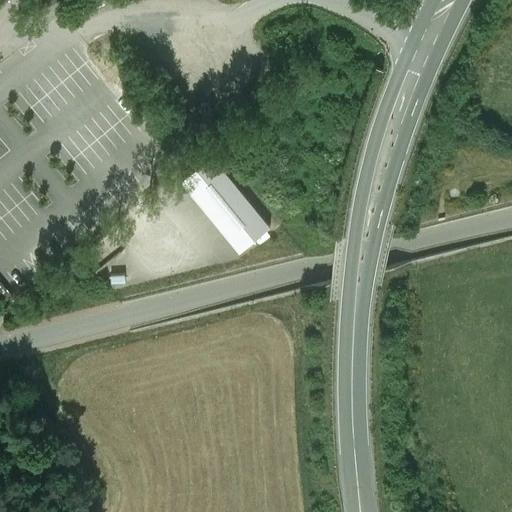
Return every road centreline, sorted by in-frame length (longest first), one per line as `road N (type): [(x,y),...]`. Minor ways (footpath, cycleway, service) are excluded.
road 1 (secondary): [(363,511),(353,328),(364,247),(403,98),(448,0)]
road 2 (residential): [(0,346),(399,251)]
